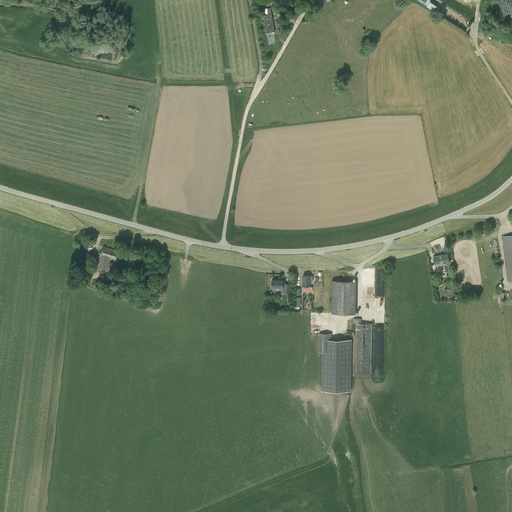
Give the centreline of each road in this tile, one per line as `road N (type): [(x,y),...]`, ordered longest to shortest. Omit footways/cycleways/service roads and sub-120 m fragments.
road 1 (unclassified): [(511,180),(490,198),(386,239),(316,251),(222,247)]
road 2 (unclassified): [(222,247),(245,106),(308,3)]
road 3 (unclassified): [(222,247),(0,187)]
